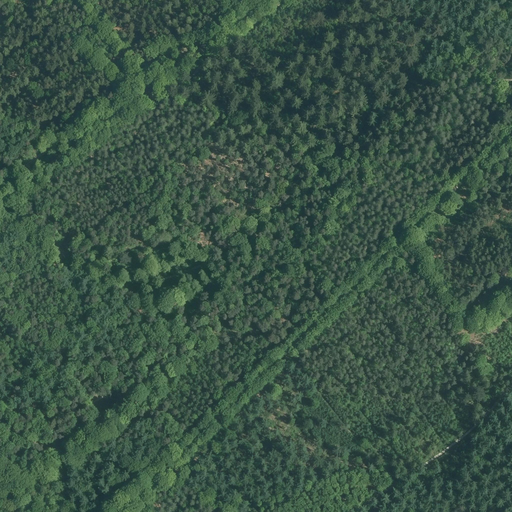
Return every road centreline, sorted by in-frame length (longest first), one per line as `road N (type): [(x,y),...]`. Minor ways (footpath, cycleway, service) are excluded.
road 1 (secondary): [(0,205),(265,0)]
road 2 (track): [(117,511),(286,348)]
road 3 (track): [(138,294),(0,405)]
road 4 (track): [(456,52),(346,150)]
road 5 (track): [(138,294),(258,234)]
road 6 (track): [(498,402),(392,484)]
road 7 (track): [(258,234),(346,150)]
